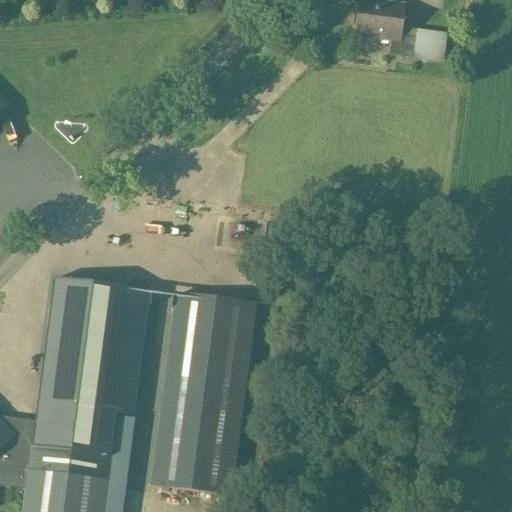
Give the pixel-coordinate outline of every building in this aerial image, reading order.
[(361,3),(356,39),(357,39),(357,37),(374,39),(374,41),(399,45),(397,59),(414,62),(417,34),(401,31),(404,9),(361,3)] [(0,98),(0,115),(9,107),(0,98)] [(26,493),(23,511),(103,511),(116,417),(134,419),(150,294),(53,281),(35,425),(26,493)] [(176,299),(152,489),(234,499),(259,310),(176,299)] [(0,423),(16,439),(0,455),(0,489),(26,493),(35,425),(0,420),(0,423)] [(0,455),(16,439),(0,423),(0,455)]
